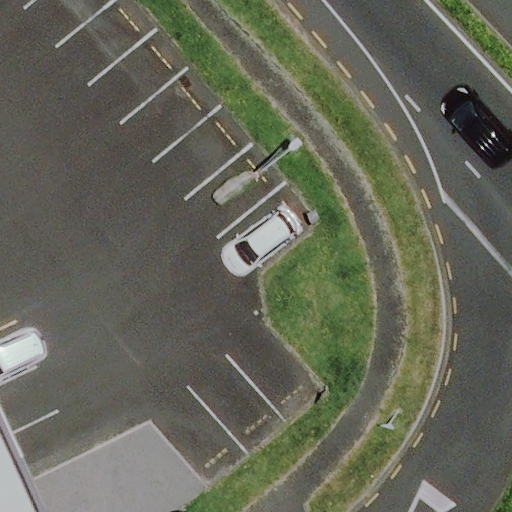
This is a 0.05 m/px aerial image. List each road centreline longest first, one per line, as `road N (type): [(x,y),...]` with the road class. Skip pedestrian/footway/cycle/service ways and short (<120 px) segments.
road 1 (tertiary): [(426,511),(477,437),(496,375),(502,262),(486,136)]
road 2 (secondary): [(486,136),(363,0)]
